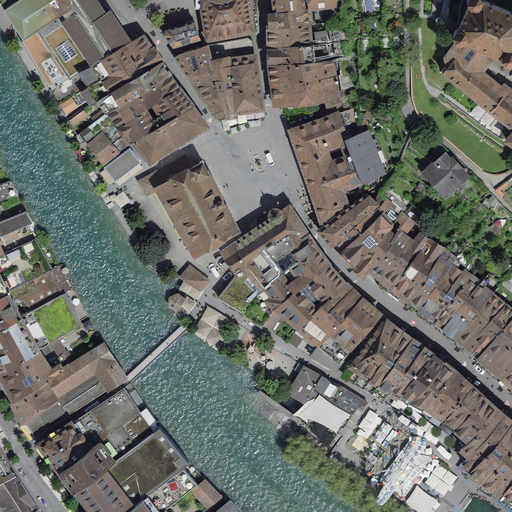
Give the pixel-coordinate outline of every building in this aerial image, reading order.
[(24,38),(73,4),(70,0),(17,0),(4,9),(24,38)] [(21,40),(50,90),(85,68),(92,64),(101,59),(112,53),(123,47),(131,41),(110,9),(105,13),(96,0),(70,0),(73,4),(24,38),(21,40)] [(251,28),(247,0),(243,0),(199,7),(199,9),(203,8),(204,13),(201,14),(201,20),(205,19),(205,22),(204,23),(204,27),(206,27),(207,36),(251,28)] [(274,0),(276,11),(311,8),(326,6),(333,6),(336,5),(335,0),(274,0)] [(475,0),(475,2),(477,6),(468,28),(463,29),(461,35),(461,39),(465,42),(460,48),(451,59),(455,67),(448,75),(511,123),(511,139),(510,142),(511,142),(511,85),(510,84),(508,86),(490,71),(493,67),(502,56),(511,59),(511,8),(491,0),(490,0),(475,0)] [(326,6),(311,8),(313,23),(322,22),(328,21),(326,6)] [(311,8),(276,11),(270,11),(268,11),(268,13),(269,13),(269,26),(268,26),(268,28),(269,28),(278,27),(313,24),(313,23),(311,8)] [(173,46),(200,38),(195,21),(166,30),(165,34),(173,46)] [(278,27),(269,28),(269,46),(312,43),(325,42),(325,41),(329,41),(328,33),(326,33),(325,25),(323,25),(323,23),(313,24),(278,27)] [(148,49),(150,48),(141,35),(131,41),(123,47),(112,53),(101,59),(92,64),(85,68),(50,90),(59,104),(63,102),(75,95),(85,88),(91,84),(94,82),(101,78),(113,71),(119,68),(124,65),(134,59),(142,54),(144,52),(148,49)] [(236,107),(236,111),(249,109),(262,108),(255,61),(253,40),(250,38),(248,37),(208,44),(212,61),(227,59),(234,100),(236,107)] [(269,46),(270,64),(290,62),(314,61),(312,43),(269,46)] [(179,60),(189,76),(201,72),(206,71),(213,68),(214,67),(212,61),(208,44),(189,50),(180,53),(176,55),(179,60)] [(158,64),(161,62),(150,48),(148,49),(144,52),(142,54),(134,59),(124,65),(119,68),(113,71),(101,78),(94,82),(91,84),(85,88),(86,89),(88,92),(95,100),(94,101),(95,101),(95,102),(97,100),(103,95),(129,81),(144,72),(152,67),(158,64)] [(213,68),(227,112),(236,111),(236,107),(234,100),(227,59),(212,61),(214,67),(213,68)] [(290,62),(270,64),(272,82),(280,81),(308,78),(335,76),(332,60),(314,61),(290,62)] [(167,75),(170,74),(161,62),(158,64),(152,67),(144,72),(129,81),(103,95),(97,100),(98,100),(99,99),(107,111),(106,112),(112,108),(122,101),(138,92),(161,79),(167,75)] [(201,72),(189,76),(205,101),(209,107),(217,114),(227,112),(213,68),(206,71),(201,72)] [(112,108),(106,112),(77,135),(82,143),(89,138),(92,142),(101,134),(111,146),(120,139),(125,147),(131,143),(135,140),(180,113),(193,105),(170,74),(167,75),(161,79),(138,92),(122,101),(112,108)] [(280,81),(272,82),(275,103),(282,102),(283,103),(286,103),(286,101),(310,98),(311,102),(325,99),(339,96),(338,92),(335,76),(308,78),(280,81)] [(63,102),(59,104),(65,113),(86,100),(86,94),(88,92),(86,89),(85,88),(75,95),(63,102)] [(178,144),(208,125),(193,105),(180,113),(135,140),(139,145),(131,151),(130,150),(106,168),(116,180),(139,162),(138,161),(145,155),(150,161),(178,144)] [(323,220),(324,222),(325,221),(345,207),(345,205),(353,198),(357,194),(361,192),(361,193),(382,182),(377,173),(381,170),(362,133),(348,138),(339,113),(291,129),(295,141),(312,192),(323,219),(323,220)] [(90,143),(105,162),(117,153),(111,146),(101,134),(92,142),(90,143)] [(435,166),(431,170),(439,179),(437,180),(438,182),(446,190),(455,182),(456,183),(457,182),(458,183),(458,184),(461,187),(463,187),(467,182),(468,181),(465,178),(464,178),(463,177),(464,176),(458,168),(459,167),(451,159),(450,160),(445,154),(433,165),(435,166)] [(146,181),(152,192),(157,189),(158,190),(159,190),(195,254),(234,231),(235,232),(238,230),(236,225),(235,225),(230,215),(229,211),(228,211),(223,201),(224,201),(223,199),(222,197),(221,198),(217,188),(216,184),(215,185),(210,175),(211,175),(209,170),(208,171),(204,164),(205,163),(203,160),(199,162),(200,162),(191,167),(185,156),(151,175),(152,178),(146,181)] [(0,184),(0,199),(16,193),(17,193),(10,180),(0,184)] [(352,264),(353,265),(382,235),(384,233),(398,219),(397,218),(403,212),(408,205),(400,198),(401,196),(391,189),(385,196),(387,197),(385,199),(380,207),(383,211),(374,221),(339,251),(340,251),(352,263),(352,264)] [(0,212),(13,207),(13,206),(20,203),(16,193),(0,199),(0,212)] [(320,227),(319,228),(319,229),(320,231),(321,230),(331,243),(332,245),(333,244),(376,206),(378,205),(380,207),(385,199),(383,194),(375,202),(367,193),(328,222),(326,224),(321,228),(320,227)] [(376,206),(333,244),(334,245),(337,243),(341,248),(338,250),(339,251),(374,221),(383,211),(380,207),(378,205),(376,206)] [(218,297),(244,312),(248,307),(252,302),(257,295),(264,289),(276,278),(279,275),(293,265),(316,247),(309,236),(302,241),(298,234),(303,231),(305,230),(304,228),(303,228),(301,225),(289,206),(281,212),(279,208),(274,208),(270,210),(270,215),(272,218),(265,223),(240,240),(224,250),(238,272),(218,297)] [(0,221),(0,236),(27,224),(33,222),(26,211),(0,221)] [(372,266),(383,274),(405,250),(413,241),(421,233),(420,232),(422,229),(412,222),(414,220),(408,216),(409,215),(408,214),(407,215),(403,212),(397,218),(398,219),(402,222),(398,229),(391,240),(392,242),(372,266)] [(365,275),(372,266),(392,242),(391,240),(398,229),(402,222),(398,219),(384,233),(382,235),(353,265),(354,266),(355,265),(363,273),(365,275)] [(0,236),(0,253),(3,252),(35,238),(27,224),(0,236)] [(383,274),(375,283),(387,292),(389,290),(391,286),(395,282),(429,239),(421,233),(413,241),(405,250),(383,274)] [(3,252),(0,253),(0,294),(8,291),(8,290),(47,271),(52,269),(35,238),(3,252)] [(391,286),(389,290),(397,296),(396,298),(396,299),(404,289),(423,265),(436,244),(429,239),(395,282),(391,286)] [(405,305),(406,306),(437,260),(444,249),(436,244),(423,265),(404,289),(396,299),(398,300),(399,298),(406,303),(405,305)] [(317,248),(316,247),(293,265),(279,275),(276,278),(264,289),(257,295),(252,302),(248,307),(244,312),(242,314),(262,326),(263,324),(272,328),(283,311),(276,307),(306,282),(328,264),(329,264),(328,263),(327,263),(317,249),(317,248)] [(459,252),(455,257),(415,312),(426,320),(427,318),(463,270),(462,270),(461,271),(455,266),(457,264),(458,264),(460,261),(466,265),(469,261),(459,252)] [(437,260),(406,306),(415,312),(455,257),(451,254),(445,264),(442,264),(437,260)] [(345,283),(328,264),(306,282),(276,307),(283,311),(287,315),(288,315),(294,319),(293,320),(296,322),(296,323),(299,325),(297,328),(306,319),(323,303),(335,292),(345,283)] [(52,269),(47,271),(59,295),(63,293),(70,288),(58,266),(52,269)] [(201,290),(209,280),(191,266),(181,278),(201,290)] [(470,275),(463,270),(427,318),(430,320),(433,322),(470,275)] [(8,291),(0,294),(0,326),(21,315),(17,307),(14,308),(11,302),(18,299),(23,300),(24,301),(21,303),(28,312),(59,295),(47,271),(8,290),(8,291)] [(471,273),(470,275),(433,322),(432,324),(434,326),(435,325),(437,327),(436,327),(441,331),(442,331),(443,331),(449,323),(446,321),(462,303),(478,283),(471,277),(473,275),(471,273)] [(488,273),(478,283),(462,303),(446,321),(449,323),(443,331),(444,332),(443,333),(451,340),(492,294),(484,287),(492,276),(488,273)] [(360,299),(360,298),(345,283),(335,292),(323,303),(306,319),(297,328),(295,330),(304,337),(308,331),(322,341),(324,339),(360,299)] [(21,315),(0,326),(0,371),(37,350),(57,338),(80,324),(63,293),(59,295),(28,312),(21,315)] [(170,304),(175,309),(183,299),(177,294),(170,297),(170,304)] [(505,304),(492,294),(451,340),(453,342),(454,342),(463,350),(505,304)] [(322,341),(311,356),(334,369),(365,331),(380,314),(361,298),(360,298),(360,299),(324,339),(322,341)] [(511,318),(511,311),(505,304),(463,350),(468,354),(475,360),(511,318)] [(222,343),(233,317),(207,305),(195,331),(222,343)] [(511,318),(475,360),(484,368),(485,368),(511,338),(511,318)] [(89,320),(84,323),(87,328),(92,325),(89,320)] [(395,344),(406,328),(407,327),(404,324),(403,325),(398,322),(393,329),(363,367),(355,382),(364,388),(370,379),(373,373),(395,344)] [(363,367),(393,329),(386,323),(381,323),(353,361),(344,375),(355,382),(363,367)] [(384,376),(410,341),(416,334),(414,333),(406,328),(395,344),(373,373),(370,379),(364,388),(372,393),(376,388),(384,376)] [(431,355),(436,349),(435,349),(431,345),(430,345),(428,344),(429,343),(428,343),(429,342),(426,340),(426,341),(416,334),(410,341),(431,355)] [(64,348),(57,338),(37,350),(0,371),(0,373),(5,385),(13,400),(69,363),(73,360),(67,350),(50,361),(53,366),(51,368),(45,360),(64,348)] [(511,338),(485,368),(497,378),(496,379),(498,381),(511,366),(511,338)] [(403,389),(431,355),(410,341),(384,376),(376,388),(372,393),(384,400),(390,389),(399,394),(400,393),(403,389)] [(69,363),(13,400),(18,409),(22,417),(24,421),(58,398),(55,394),(90,372),(92,376),(116,360),(104,342),(70,364),(69,363)] [(441,364),(448,357),(437,348),(436,349),(431,355),(403,389),(400,393),(412,399),(437,369),(441,364)] [(452,371),(457,366),(458,365),(448,357),(441,364),(437,369),(412,399),(424,406),(427,403),(437,390),(452,371)] [(58,398),(24,421),(35,436),(126,376),(116,360),(92,376),(80,384),(85,392),(67,404),(63,398),(60,401),(58,398)] [(299,373),(288,392),(304,402),(306,399),(313,404),(320,396),(339,410),(350,417),(359,406),(363,408),(367,402),(344,388),(299,363),(295,370),(299,373)] [(457,385),(467,373),(466,372),(465,373),(457,366),(452,371),(437,390),(427,403),(424,406),(434,413),(438,408),(446,399),(452,391),(457,385)] [(511,366),(498,381),(510,392),(511,389),(511,366)] [(470,387),(475,382),(467,374),(468,374),(467,373),(457,385),(452,391),(446,399),(438,408),(434,413),(444,420),(448,415),(454,406),(470,387)] [(471,409),(482,397),(487,391),(486,390),(485,391),(481,387),(481,388),(479,386),(479,385),(475,382),(470,387),(454,406),(448,415),(444,420),(455,428),(458,424),(464,417),(471,409)] [(124,387),(40,443),(60,469),(140,410),(124,387)] [(483,425),(495,410),(493,408),(482,397),(471,409),(464,417),(458,424),(455,428),(467,437),(469,439),(468,440),(469,440),(473,436),(483,425)] [(154,429),(140,410),(60,469),(69,482),(74,488),(153,430),(154,429)] [(494,427),(503,416),(495,410),(483,425),(473,436),(469,440),(468,440),(461,446),(464,449),(467,452),(462,457),(464,459),(478,446),(488,434),(494,427)] [(511,424),(511,423),(511,414),(508,410),(503,416),(494,427),(488,434),(478,446),(464,459),(462,461),(470,468),(470,469),(471,469),(511,424)] [(511,446),(511,423),(511,424),(471,469),(479,476),(479,477),(480,478),(482,481),(511,446)] [(181,464),(153,430),(74,488),(89,507),(92,511),(121,511),(172,474),(181,464)] [(511,466),(511,446),(482,481),(492,489),(494,487),(507,472),(511,466)] [(0,491),(15,482),(0,457),(0,491)] [(172,474),(121,511),(159,511),(165,508),(198,483),(181,464),(172,474)] [(511,466),(507,472),(494,487),(492,489),(500,495),(503,491),(511,480),(511,466)] [(193,488),(209,504),(220,495),(205,479),(193,488)] [(500,495),(511,504),(511,480),(503,491),(500,495)] [(0,511),(36,511),(30,503),(16,481),(15,482),(0,491),(0,511)] [(187,492),(183,496),(190,504),(194,501),(187,492)] [(217,503),(205,511),(219,511),(222,509),(217,503)]
